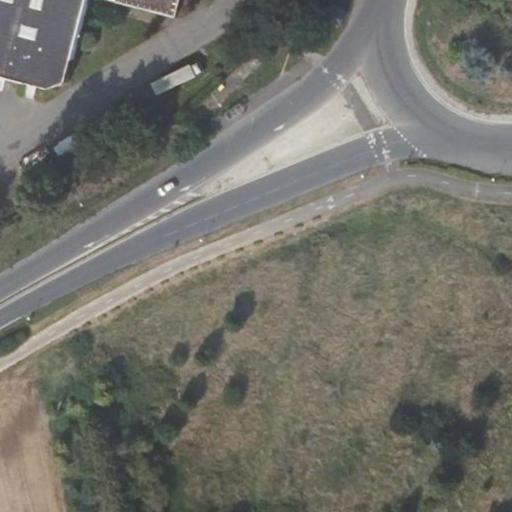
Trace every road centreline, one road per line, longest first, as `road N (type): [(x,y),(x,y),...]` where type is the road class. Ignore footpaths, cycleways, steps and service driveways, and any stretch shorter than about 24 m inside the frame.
road 1 (secondary): [(0,318),(73,276),(379,146),(473,137)]
road 2 (secondary): [(389,16),(331,74),(198,170),(0,289)]
road 3 (secondary): [(389,16),(403,82),(432,116),(473,137)]
